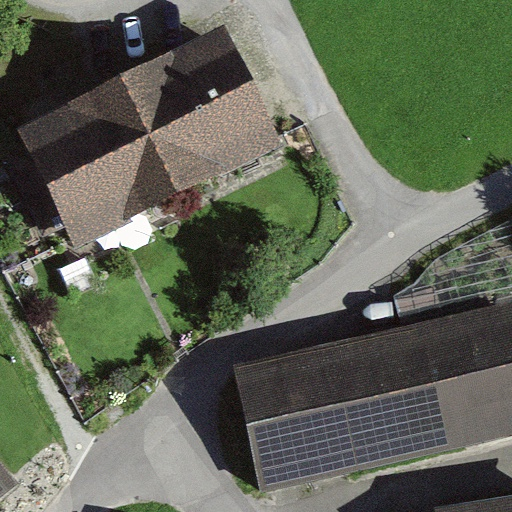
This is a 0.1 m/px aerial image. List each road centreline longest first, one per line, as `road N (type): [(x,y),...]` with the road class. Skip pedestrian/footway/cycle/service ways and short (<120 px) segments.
road 1 (unclassified): [(230,511),(160,437),(176,397),(396,247),(511,185)]
road 2 (track): [(267,0),(396,247)]
